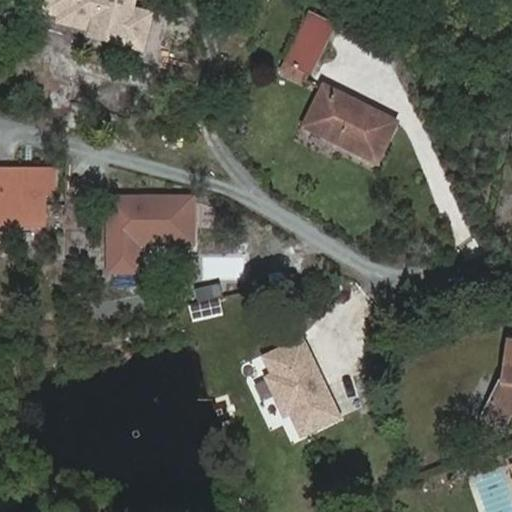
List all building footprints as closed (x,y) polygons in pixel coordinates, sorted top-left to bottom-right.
[(152,15),(132,10),(125,8),(127,0),(48,0),(45,12),(61,16),(59,22),(92,31),(124,39),(122,45),(143,51),(152,15)] [(135,0),(127,0),(125,8),(132,10),(135,0)] [(309,15),(286,61),(308,72),(310,73),(333,27),(309,15)] [(124,39),(92,31),(91,37),(122,45),(124,39)] [(305,82),(310,73),(308,72),(286,61),(282,71),(305,82)] [(395,124),(325,89),(306,127),(377,162),(395,124)] [(53,194),(53,175),(0,174),(0,223),(44,224),(44,194),(53,194)] [(137,272),(137,244),(193,244),(192,200),(110,200),(110,272),(137,272)] [(274,289),(277,299),(286,296),(283,287),(274,289)] [(302,436),(339,418),(302,341),(265,358),(274,376),(268,379),(285,416),(291,413),(302,436)] [(511,342),(509,342),(503,384),(488,410),(508,421),(511,414),(511,342)]
